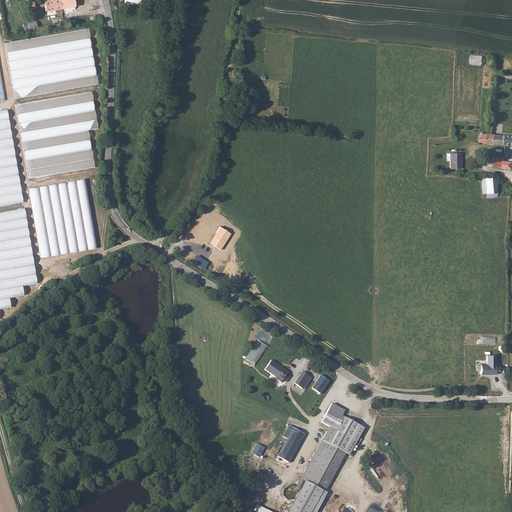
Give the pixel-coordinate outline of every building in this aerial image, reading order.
[(42,0),(43,2),(36,3),(37,8),(44,7),(45,11),(71,7),(71,10),(75,9),(73,0),(42,0)] [(25,31),(38,29),(37,22),(24,23),(25,31)] [(89,29),(5,41),(13,97),(97,86),(89,29)] [(471,55),(470,65),(482,66),(483,56),(471,55)] [(92,92),(16,103),(26,178),(94,168),(88,129),(97,128),(92,92)] [(0,207),(22,205),(9,111),(0,112),(0,207)] [(480,136),(480,138),(483,138),(483,144),(506,146),(506,136),(492,135),(482,135),(480,136)] [(486,193),(487,198),(498,197),(496,177),(482,178),(483,194),(486,193)] [(30,187),(40,257),(96,248),(86,179),(30,187)] [(26,210),(0,213),(0,308),(11,307),(9,297),(24,295),(22,285),(36,283),(26,210)] [(245,359),(254,365),(268,347),(258,340),(245,359)] [(497,375),(497,355),(487,356),(487,365),(482,365),(482,374),(497,375)] [(280,382),(282,379),(285,382),(290,376),(286,373),(287,371),(283,368),(282,369),(276,365),(277,364),(271,359),(264,369),(276,378),(275,379),(280,382)] [(487,360),(476,360),(476,371),(480,371),(480,363),(486,364),(487,360)] [(294,383),(302,389),(310,378),(302,372),(294,383)] [(329,381),(321,375),(312,387),(320,393),(329,381)] [(329,426),(322,440),(346,452),(350,454),(365,427),(343,415),(346,410),(331,402),(321,422),(329,426)] [(305,433),(288,424),(283,437),(286,439),(278,456),(289,463),(305,433)] [(304,480),(322,490),(324,492),(346,452),(322,440),(300,478),(304,480)] [(257,444),(252,453),(260,457),(265,448),(257,444)] [(330,511),(341,511),(354,476),(344,472),(330,511)] [(309,511),(322,490),(304,480),(286,511),(309,511)]
